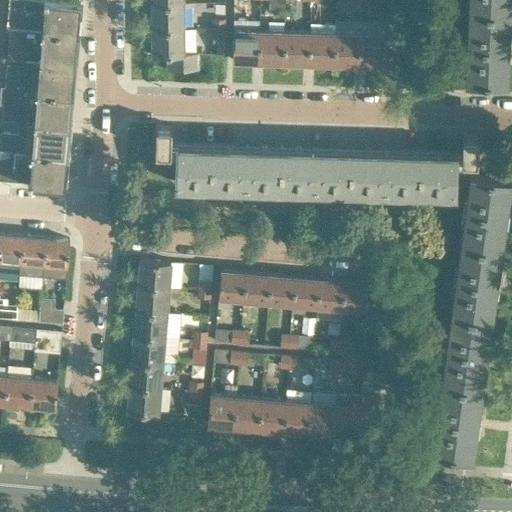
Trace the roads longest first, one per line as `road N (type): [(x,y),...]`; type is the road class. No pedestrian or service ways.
road 1 (residential): [(511,113),(105,103)]
road 2 (residential): [(378,262),(93,239)]
road 3 (residential): [(71,491),(93,239)]
road 4 (tertiary): [(511,508),(314,500),(266,508)]
road 5 (tertiary): [(266,508),(71,491)]
